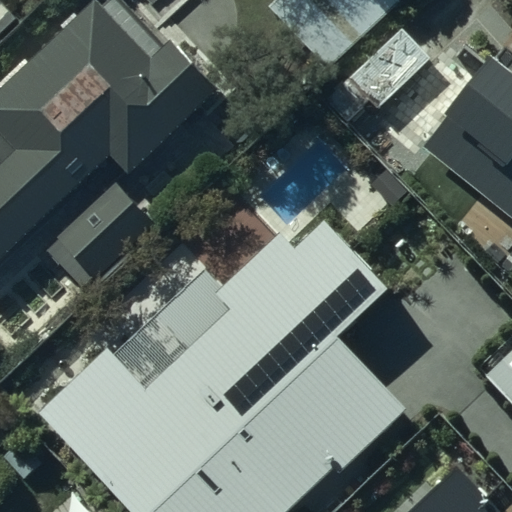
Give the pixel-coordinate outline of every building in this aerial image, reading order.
[(0,174),(0,263),(110,161),(129,181),(220,97),(210,86),(219,77),(186,41),(177,50),(130,0),(101,0),(80,23),(74,17),(64,28),(69,33),(33,70),(27,64),(2,89),(5,91),(0,96),(0,160),(7,168),(0,174)] [(0,0),(0,39),(23,16),(5,0),(0,0)] [(330,74),(401,5),(395,0),(265,0),(262,4),(330,74)] [(431,60),(401,31),(330,104),(350,124),(371,103),(380,112),(431,60)] [(511,53),(508,51),(424,150),(511,219),(511,53)] [(117,189),(49,253),(85,292),(153,229),(117,189)] [(223,292),(180,244),(81,334),(104,360),(40,418),(125,511),(295,511),(339,473),(342,477),(407,417),(339,341),(392,293),(331,225),(301,252),(286,235),(223,292)] [(511,354),(486,378),(511,405),(511,354)] [(497,511),(459,473),(418,511),(497,511)]
